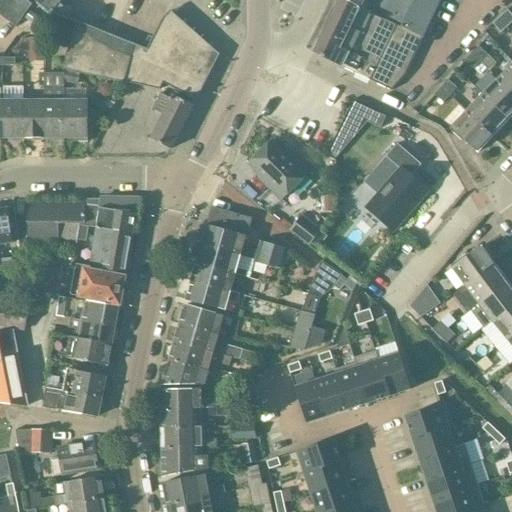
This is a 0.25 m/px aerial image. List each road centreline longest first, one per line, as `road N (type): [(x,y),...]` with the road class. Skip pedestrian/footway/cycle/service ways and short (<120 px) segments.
road 1 (residential): [(138,511),(127,374),(179,191)]
road 2 (residential): [(179,191),(256,50),(256,0)]
road 3 (residential): [(0,181),(143,174),(179,191)]
